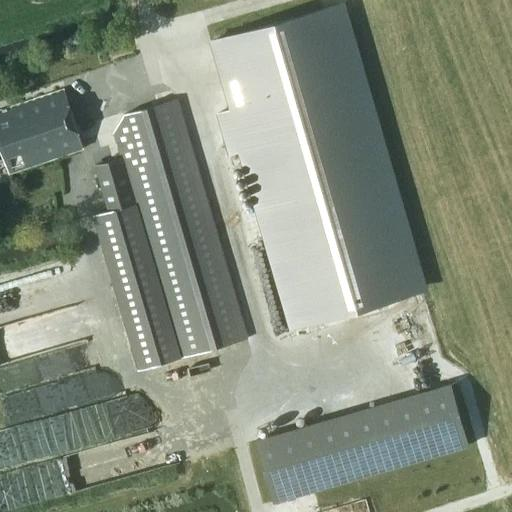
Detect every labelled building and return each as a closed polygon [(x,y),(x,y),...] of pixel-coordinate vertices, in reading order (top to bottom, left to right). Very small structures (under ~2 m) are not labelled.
[(340,4),(211,41),(293,325),(422,287),(340,4)] [(82,147),(64,89),(0,109),(0,150),(6,171),(82,147)] [(192,149),(177,99),(124,114),(115,131),(122,157),(94,165),(107,210),(93,214),(139,369),(247,338),(192,149)] [(0,327),(21,321),(17,307),(0,312),(0,327)] [(449,384),(295,429),(313,489),(467,444),(449,384)] [(274,501),(313,489),(295,429),(256,439),(274,501)]
